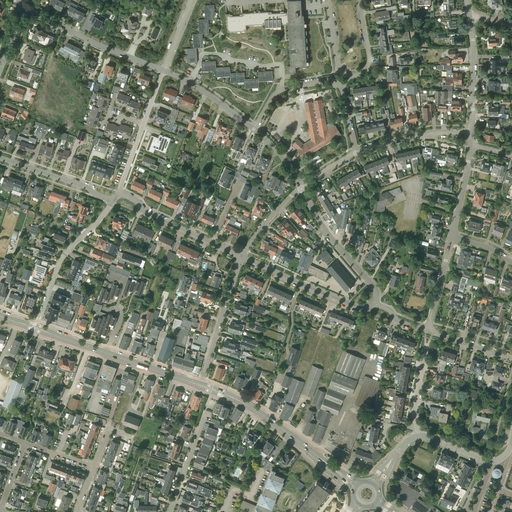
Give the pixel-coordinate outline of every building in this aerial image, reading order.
[(66,7),(69,1),(65,0),(58,0),(55,8),(61,11),(63,6),(66,7)] [(302,15),(301,11),(300,0),(292,0),(287,0),(288,12),(269,13),(269,12),(245,13),(242,13),(242,15),(230,16),(230,14),(227,14),(228,32),(247,31),(246,25),(265,24),(265,28),(269,27),(269,31),(281,30),(281,25),(288,24),(289,24),(289,21),(290,21),(293,65),(288,66),(288,72),(296,72),(296,66),(303,66),(303,67),(306,67),(306,66),(307,66),(304,15),(302,15)] [(501,9),(502,6),(503,6),(501,0),(488,0),(493,6),(493,8),(494,8),(501,9)] [(72,16),(77,6),(69,1),(66,7),(69,8),(66,13),(72,16)] [(443,15),(449,14),(449,10),(454,10),(454,7),(454,2),(444,2),(444,10),(443,10),(443,15)] [(94,13),(98,7),(93,4),(92,5),(90,10),(94,13)] [(81,21),(85,13),(84,13),(86,10),(77,6),(72,16),(81,21)] [(151,8),(145,6),(142,14),(148,16),(151,8)] [(376,21),(390,19),(389,10),(375,13),(376,21)] [(398,16),(398,13),(396,13),(395,15),(396,19),(393,20),(393,22),(411,18),(410,15),(404,15),(398,16)] [(102,22),(98,20),(98,19),(94,17),(94,15),(92,14),(89,20),(92,21),(94,21),(93,25),(99,28),(102,22)] [(127,24),(125,23),(122,29),(125,30),(123,33),(127,35),(127,37),(131,38),(137,22),(129,19),(127,24)] [(447,28),(456,28),(456,26),(460,26),(459,20),(447,21),(447,28)] [(33,32),(33,33),(34,34),(32,38),(39,41),(40,38),(44,40),(47,33),(43,31),(43,29),(42,30),(36,27),(36,28),(35,28),(33,32)] [(155,28),(151,37),(156,39),(159,30),(155,28)] [(380,40),(389,39),(388,35),(394,34),(394,32),(379,34),(380,40)] [(500,45),(500,42),(500,37),(502,37),(502,33),(495,34),(496,39),(488,39),(488,45),(497,45),(497,46),(500,45)] [(71,52),(74,46),(67,42),(64,48),(62,46),(59,51),(65,53),(65,52),(66,52),(67,50),(71,52)] [(382,52),(388,51),(390,51),(389,47),(395,46),(395,44),(393,44),(381,46),(382,52)] [(78,60),(80,55),(78,54),(80,49),(74,46),(71,52),(75,53),(73,56),(74,56),(73,58),(78,60)] [(33,55),(34,51),(27,49),(26,51),(25,51),(24,54),(25,54),(23,59),(27,60),(26,63),(32,65),(36,56),(33,55)] [(455,53),(455,50),(448,50),(449,56),(454,56),(454,62),(462,62),(462,59),(462,54),(459,54),(459,53),(455,53)] [(95,65),(97,61),(92,60),(90,63),(89,62),(87,68),(94,70),(96,65),(95,65)] [(500,60),(490,60),(490,72),(499,72),(500,69),(505,69),(505,62),(500,62),(500,60)] [(209,71),(216,71),(216,68),(216,61),(208,62),(209,71)] [(101,73),(98,82),(103,83),(107,74),(111,75),(111,74),(112,75),(114,70),(112,70),(113,67),(107,65),(106,68),(105,68),(103,73),(101,73)] [(452,66),(437,65),(437,69),(443,70),(447,70),(447,78),(453,78),(462,79),(462,74),(458,74),(458,73),(451,72),(452,66)] [(387,75),(401,75),(401,71),(401,66),(394,66),(394,69),(387,69),(387,75)] [(20,67),(17,75),(22,77),(21,79),(29,82),(33,73),(41,76),(42,72),(29,67),(27,70),(23,69),(20,67)] [(147,86),(150,77),(141,74),(142,70),(135,67),(133,72),(138,74),(135,80),(144,83),(144,84),(147,86)] [(125,83),(128,72),(121,70),(118,80),(125,83)] [(401,83),(401,78),(401,75),(387,75),(387,81),(394,81),(394,83),(401,83)] [(445,85),(442,85),(442,90),(452,90),(452,83),(457,84),(457,83),(461,83),(462,79),(453,78),(447,78),(446,78),(445,85)] [(501,92),(501,86),(500,86),(500,81),(490,81),(490,90),(497,91),(501,92)] [(378,91),(377,85),(371,86),(373,99),(373,96),(380,95),(379,91),(378,91)] [(19,90),(18,89),(13,87),(10,93),(14,95),(22,98),(25,90),(20,88),(19,90)] [(169,90),(166,88),(163,95),(174,100),(173,102),(177,103),(179,97),(176,95),(178,92),(170,89),(169,90)] [(361,100),(360,95),(359,88),(353,89),(354,96),(358,95),(358,101),(355,101),(356,106),(361,105),(360,101),(361,100)] [(452,92),(452,91),(436,91),(435,98),(433,98),(433,103),(434,103),(451,103),(451,105),(461,105),(461,101),(458,101),(458,100),(452,100),(452,95),(452,92)] [(121,105),(124,95),(118,93),(115,102),(120,104),(120,105),(121,105)] [(192,99),(192,98),(184,94),(183,98),(179,97),(177,103),(180,105),(181,103),(192,107),(195,100),(192,99)] [(414,94),(406,96),(409,107),(410,107),(417,105),(416,105),(416,104),(417,104),(414,94)] [(107,105),(108,104),(107,104),(109,99),(99,95),(97,101),(107,105)] [(127,107),(129,100),(130,97),(129,97),(124,95),(121,105),(122,105),(127,107)] [(311,139),(304,144),(303,144),(297,139),(292,144),(298,149),(297,149),(298,150),(297,151),(302,158),(341,134),(335,125),(334,126),(332,122),(330,122),(326,125),(322,106),(325,106),(325,104),(324,102),(322,103),(321,99),(314,101),(314,103),(312,103),(311,101),(304,102),(311,139)] [(131,112),(135,102),(129,100),(127,107),(126,109),(131,111),(130,112),(131,112)] [(97,103),(95,107),(102,109),(105,110),(107,105),(107,106),(107,105),(97,101),(97,103)] [(137,113),(141,104),(135,102),(131,112),(132,112),(133,112),(137,113)] [(427,120),(427,119),(432,119),(431,110),(434,110),(434,103),(427,103),(427,107),(423,107),(424,119),(425,119),(425,120),(427,120)] [(100,115),(101,114),(100,114),(102,109),(95,107),(93,106),(91,112),(100,115)] [(13,120),(16,112),(5,107),(1,115),(13,120)] [(161,112),(158,110),(156,115),(174,122),(178,113),(172,111),(171,114),(173,115),(172,115),(168,114),(167,114),(164,113),(164,112),(161,111),(161,112)] [(410,111),(408,111),(409,115),(408,115),(410,122),(418,120),(416,114),(415,110),(410,111)] [(100,116),(100,115),(91,112),(89,117),(99,121),(99,120),(98,120),(100,116)] [(391,127),(397,126),(395,118),(394,114),(391,114),(392,120),(389,120),(391,127)] [(174,122),(156,115),(155,118),(158,120),(157,121),(160,123),(161,121),(164,122),(164,123),(167,125),(167,126),(166,125),(165,129),(170,132),(174,122)] [(98,122),(99,121),(89,117),(87,123),(96,127),(98,122)] [(204,127),(207,121),(197,117),(196,121),(199,122),(198,126),(197,128),(200,129),(198,132),(200,132),(199,136),(201,137),(199,141),(202,142),(208,128),(204,127)] [(398,118),(397,117),(395,118),(397,126),(403,124),(401,117),(398,118)] [(379,130),(385,129),(383,121),(377,123),(379,130)] [(40,138),(45,125),(40,123),(39,126),(37,131),(38,132),(36,137),(40,138)] [(112,125),(108,123),(104,132),(110,134),(114,124),(113,124),(112,125)] [(366,133),(364,125),(364,123),(357,124),(357,127),(358,127),(360,134),(366,133)] [(116,136),(117,134),(119,127),(114,125),(115,125),(114,124),(110,134),(116,136)] [(125,126),(120,124),(119,127),(117,134),(123,136),(126,126),(125,125),(125,126)] [(45,125),(40,138),(44,140),(48,127),(45,125)] [(222,135),(225,127),(219,125),(215,135),(215,136),(216,137),(217,137),(218,136),(219,135),(219,134),(222,135)] [(129,138),(132,128),(127,127),(127,126),(126,126),(123,136),(129,138)] [(227,137),(231,129),(225,127),(222,135),(224,136),(223,138),(226,139),(227,137)] [(210,143),(215,129),(211,128),(209,134),(208,133),(205,141),(210,143)] [(14,140),(17,132),(12,129),(8,138),(14,140)] [(62,131),(59,138),(66,140),(68,134),(62,131)] [(83,141),(86,133),(79,131),(77,138),(83,141)] [(501,137),(502,133),(491,131),(490,135),(486,134),(485,140),(493,141),(494,136),(501,137)] [(171,139),(160,134),(158,138),(151,135),(146,150),(153,153),(155,149),(166,153),(171,139)] [(25,149),(29,139),(19,135),(16,143),(19,145),(19,147),(25,149)] [(243,144),(245,140),(237,136),(233,147),(236,149),(234,153),(237,154),(234,159),(239,161),(242,154),(239,152),(240,151),(242,146),(241,146),(242,144),(243,144)] [(34,140),(34,138),(30,137),(29,139),(25,149),(32,152),(34,146),(33,145),(34,144),(35,144),(36,141),(34,140)] [(45,145),(42,144),(39,152),(43,154),(44,152),(47,153),(46,156),(50,158),(53,148),(54,144),(46,141),(45,145)] [(113,143),(107,160),(118,164),(124,147),(113,143)] [(243,154),(241,158),(247,160),(252,148),(252,147),(251,147),(250,146),(249,147),(248,146),(245,154),(243,154)] [(247,160),(246,164),(248,165),(250,166),(252,162),(251,161),(252,159),(253,159),(257,150),(255,149),(255,148),(254,148),(253,148),(252,148),(247,160)] [(454,153),(454,150),(448,149),(447,152),(445,152),(444,156),(457,158),(458,154),(454,153)] [(67,159),(70,152),(64,150),(63,153),(58,151),(55,159),(60,161),(62,158),(67,159)] [(416,163),(413,150),(407,151),(409,158),(412,157),(412,160),(413,160),(413,163),(414,168),(417,167),(416,163)] [(404,165),(401,153),(395,154),(396,160),(400,160),(401,165),(404,165)] [(456,162),(457,158),(444,156),(440,155),(432,153),(431,153),(429,164),(436,165),(437,159),(446,161),(446,160),(456,162)] [(77,158),(73,157),(71,162),(74,163),(75,164),(75,166),(82,169),(82,168),(84,168),(86,161),(85,161),(85,158),(78,155),(77,158)] [(144,155),(142,160),(144,160),(142,164),(150,167),(150,168),(152,169),(154,170),(156,165),(154,164),(156,160),(144,155)] [(263,157),(262,157),(258,166),(257,165),(255,168),(261,170),(265,158),(264,157),(263,157)] [(386,173),(387,173),(389,172),(386,167),(387,166),(386,164),(389,163),(387,157),(381,159),(386,173)] [(266,159),(265,158),(261,170),(264,171),(265,169),(266,169),(270,160),(269,160),(268,159),(267,158),(266,159)] [(93,159),(89,171),(110,178),(110,177),(112,177),(113,174),(111,174),(114,167),(93,159)] [(386,173),(381,159),(375,161),(378,167),(379,170),(382,168),(384,174),(386,173)] [(378,167),(375,161),(370,163),(374,175),(376,174),(375,171),(379,170),(378,167)] [(501,166),(482,161),(481,166),(505,171),(507,166),(502,165),(501,166)] [(374,175),(370,163),(364,166),(366,172),(370,170),(372,176),(374,175)] [(504,176),(505,171),(481,166),(480,170),(497,174),(497,175),(500,176),(500,175),(504,176)] [(232,183),(231,182),(234,176),(231,174),(232,171),(225,167),(222,175),(226,176),(222,184),(223,185),(223,186),(227,188),(228,187),(229,188),(230,187),(232,183)] [(363,184),(361,181),(357,176),(361,174),(357,168),(352,172),(355,177),(357,180),(358,182),(359,182),(361,186),(361,185),(363,184)] [(355,177),(352,172),(347,175),(350,180),(355,177)] [(420,181),(426,179),(424,172),(417,175),(420,181)] [(273,188),(278,177),(272,175),(269,181),(267,180),(263,187),(266,188),(268,185),(273,188)] [(348,188),(350,187),(347,182),(350,180),(347,175),(342,178),(348,188)] [(11,190),(12,189),(15,179),(9,176),(8,179),(4,178),(2,183),(6,185),(7,183),(8,183),(7,188),(11,190)] [(137,190),(140,183),(135,181),(137,177),(135,176),(133,181),(134,182),(131,187),(137,190)] [(284,188),(281,187),(284,181),(278,179),(278,178),(278,177),(273,188),(273,189),(279,192),(279,193),(281,194),(284,188)] [(348,188),(342,178),(336,181),(340,187),(343,185),(346,190),(348,188)] [(23,193),(23,191),(25,185),(22,184),(23,181),(15,179),(12,189),(19,191),(23,193)] [(451,183),(452,180),(446,179),(446,182),(439,181),(438,185),(451,187),(452,183),(451,183)] [(142,193),(145,186),(140,183),(137,190),(142,193)] [(242,191),(240,195),(240,196),(241,197),(241,198),(245,199),(247,199),(248,196),(250,192),(253,194),(254,194),(257,186),(250,183),(248,186),(245,184),(243,188),(242,191)] [(30,187),(28,192),(33,194),(32,196),(39,199),(40,196),(43,188),(35,186),(35,188),(30,187)] [(316,193),(318,196),(317,196),(321,201),(329,197),(331,195),(337,192),(334,187),(331,189),(333,191),(325,196),(323,192),(321,194),(319,191),(316,193)] [(380,201),(376,201),(375,211),(384,212),(385,205),(392,203),(393,196),(401,193),(399,187),(381,194),(380,201)] [(153,198),(156,191),(151,188),(148,195),(153,198)] [(49,200),(56,202),(59,194),(52,191),(51,193),(48,192),(45,198),(49,200)] [(159,200),(162,194),(156,191),(153,198),(159,200)] [(484,193),(476,191),(476,192),(475,192),(474,195),(475,195),(474,198),(483,200),(484,193)] [(56,202),(52,213),(56,214),(61,201),(64,202),(63,206),(67,208),(70,200),(66,199),(67,197),(59,194),(56,202)] [(334,196),(333,197),(331,195),(329,197),(321,201),(323,205),(329,202),(328,200),(330,199),(331,201),(336,199),(334,196)] [(448,203),(449,197),(437,195),(435,200),(448,203)] [(164,203),(170,205),(173,199),(168,196),(164,203)] [(258,198),(257,197),(255,201),(257,201),(257,202),(263,205),(264,201),(261,199),(262,197),(258,196),(258,198)] [(173,199),(170,205),(176,208),(178,202),(179,203),(182,198),(179,197),(178,201),(173,199)] [(193,203),(188,214),(194,216),(199,206),(202,207),(205,200),(202,198),(200,203),(197,202),(196,204),(193,203)] [(481,206),(483,200),(474,198),(474,201),(473,200),(472,204),(473,204),(473,205),(481,206)] [(188,214),(193,203),(187,200),(182,211),(188,214)] [(329,202),(323,205),(327,212),(338,205),(337,204),(335,206),(334,205),(332,206),(330,203),(329,202)] [(86,215),(88,208),(83,206),(84,205),(77,203),(76,207),(80,208),(79,213),(86,215)] [(336,215),(339,213),(336,208),(339,207),(338,205),(327,212),(330,217),(332,216),(335,214),(336,215)] [(266,208),(260,206),(259,208),(257,206),(254,213),(260,216),(261,215),(263,210),(264,211),(266,208)] [(304,223),(307,220),(304,216),(297,208),(294,211),(303,222),(304,223)] [(341,227),(345,208),(344,208),(344,209),(344,210),(343,212),(341,212),(340,212),(339,213),(336,215),(335,214),(332,216),(337,224),(337,226),(341,227)] [(345,228),(349,209),(345,208),(341,227),(345,228)] [(206,222),(212,210),(209,209),(206,215),(204,214),(201,220),(206,222)] [(216,225),(218,220),(211,217),(213,211),(212,210),(206,222),(212,225),(212,223),(216,225)] [(304,223),(303,222),(294,211),(290,214),(298,222),(301,225),(304,223)] [(83,222),(86,215),(79,213),(77,217),(73,216),(72,219),(78,221),(78,220),(83,222)] [(439,221),(440,217),(431,215),(431,219),(431,221),(431,223),(433,223),(432,227),(433,227),(432,230),(440,232),(442,226),(438,225),(438,224),(438,221),(439,221)] [(123,219),(124,218),(120,216),(119,219),(115,217),(112,223),(114,224),(112,227),(118,230),(120,226),(120,227),(121,226),(123,227),(126,221),(125,221),(125,220),(123,219)] [(230,233),(234,224),(235,222),(229,220),(226,218),(223,224),(226,225),(224,230),(230,233)] [(284,219),(281,222),(291,234),(293,236),(296,233),(292,228),(292,227),(289,224),(284,219)] [(479,232),(482,222),(469,219),(467,228),(479,232)] [(500,236),(504,227),(501,226),(502,224),(496,221),(496,223),(492,232),(500,236)] [(291,234),(281,222),(278,225),(282,230),(280,232),(283,236),(285,234),(288,237),(291,234)] [(34,226),(35,225),(33,224),(32,226),(31,226),(29,233),(35,234),(37,227),(38,225),(36,224),(35,227),(34,226)] [(237,236),(239,230),(240,227),(234,224),(230,233),(237,236)] [(356,243),(358,234),(357,234),(357,232),(354,231),(355,225),(350,224),(348,232),(354,234),(353,239),(350,238),(349,242),(352,242),(356,243)] [(143,235),(146,228),(138,225),(133,236),(136,237),(138,233),(143,235)] [(306,236),(309,233),(302,227),(300,230),(300,231),(306,236)] [(149,254),(153,244),(150,242),(154,232),(146,228),(143,235),(148,238),(146,242),(150,243),(146,252),(149,254)] [(124,243),(125,241),(128,235),(129,232),(124,229),(120,237),(121,238),(120,241),(124,243)] [(439,239),(441,232),(440,232),(432,230),(431,234),(427,233),(426,238),(428,238),(429,237),(430,237),(430,238),(432,238),(431,244),(437,245),(438,239),(439,239)] [(64,242),(66,236),(56,232),(53,238),(64,242)] [(163,246),(167,238),(161,235),(157,243),(163,246)] [(104,240),(99,238),(97,242),(117,250),(119,246),(111,243),(107,242),(108,241),(108,240),(104,239),(104,240)] [(170,249),(173,241),(167,238),(163,246),(170,249)] [(263,249),(269,251),(271,246),(272,243),(264,240),(261,245),(264,247),(263,249)] [(117,250),(97,242),(95,246),(104,250),(104,249),(107,251),(115,254),(117,250)] [(53,255),(55,248),(41,243),(40,246),(42,247),(43,247),(41,250),(51,254),(53,255)] [(285,259),(287,253),(284,252),(285,250),(285,248),(284,248),(285,245),(282,243),(280,248),(280,249),(279,250),(282,251),(279,256),(285,259)] [(183,255),(187,247),(180,244),(177,252),(183,255)] [(435,257),(437,251),(427,248),(428,246),(423,245),(422,247),(424,248),(424,250),(427,251),(426,255),(427,255),(426,258),(434,260),(434,257),(435,257)] [(274,254),(277,249),(271,246),(269,251),(274,254)] [(189,258),(193,250),(187,247),(183,255),(189,258)] [(380,251),(378,249),(376,251),(373,247),(368,251),(369,252),(367,254),(367,255),(364,258),(368,262),(380,251)] [(309,250),(305,248),(303,250),(308,253),(307,253),(309,254),(312,256),(315,251),(310,248),(309,250)] [(37,249),(36,252),(38,253),(37,256),(49,260),(51,256),(51,254),(41,250),(40,250),(37,249)] [(109,262),(111,256),(94,249),(92,255),(102,259),(109,262)] [(326,263),(333,258),(330,255),(331,255),(326,249),(317,256),(318,257),(315,259),(318,261),(321,258),(323,261),(324,260),(326,263)] [(168,264),(171,259),(173,253),(168,250),(163,262),(168,264)] [(196,261),(200,253),(193,250),(189,258),(196,261)] [(468,258),(470,252),(461,250),(460,256),(468,258)] [(142,260),(119,251),(116,258),(121,260),(121,259),(140,266),(142,260)] [(373,267),(378,262),(377,260),(381,256),(380,255),(382,253),(380,251),(368,262),(373,267)] [(290,261),(293,256),(287,253),(285,259),(290,261)] [(303,270),(307,271),(310,265),(311,265),(313,257),(308,255),(303,270)] [(472,259),(468,258),(460,256),(457,266),(466,268),(467,264),(468,266),(469,266),(471,265),(471,263),(474,264),(475,260),(472,259)] [(8,271),(12,259),(5,257),(4,260),(1,268),(8,271)] [(75,260),(71,269),(80,272),(82,273),(83,270),(84,270),(85,270),(86,270),(87,270),(88,270),(89,269),(89,268),(90,268),(91,267),(95,267),(95,266),(97,267),(98,264),(86,259),(85,262),(82,260),(81,263),(75,260)] [(355,283),(336,261),(327,268),(346,291),(355,283)] [(41,285),(47,268),(37,264),(31,282),(41,285)] [(307,271),(307,272),(325,281),(329,273),(311,265),(310,265),(307,271)] [(408,275),(410,268),(402,266),(401,269),(399,269),(397,276),(392,274),(390,284),(390,285),(390,287),(396,288),(397,286),(398,286),(400,277),(400,276),(401,274),(408,275)] [(29,280),(32,271),(25,268),(22,278),(29,280)] [(494,283),(495,280),(498,271),(486,268),(483,276),(487,278),(486,281),(494,283)] [(82,273),(80,272),(71,269),(68,277),(74,280),(72,285),(79,288),(81,284),(81,283),(79,282),(82,273)] [(9,285),(10,283),(13,274),(10,273),(11,270),(9,270),(4,284),(0,295),(0,303),(2,305),(7,292),(5,291),(7,285),(9,285)] [(221,277),(222,274),(216,272),(215,275),(212,285),(218,288),(222,277),(221,277)] [(422,276),(422,273),(420,272),(419,276),(418,275),(416,280),(418,281),(417,285),(415,285),(415,286),(416,286),(415,290),(423,292),(426,277),(422,276)] [(180,279),(177,288),(180,289),(181,289),(181,290),(185,292),(185,291),(187,291),(191,278),(190,278),(191,275),(182,273),(180,279)] [(248,287),(252,277),(246,274),(242,284),(248,287)] [(461,276),(459,285),(457,290),(459,291),(463,292),(465,283),(467,278),(461,276)] [(254,292),(254,290),(255,290),(253,289),(258,280),(252,277),(248,287),(252,289),(251,291),(252,292),(252,291),(254,292)] [(508,293),(511,282),(511,280),(503,277),(499,286),(505,288),(504,291),(508,293)] [(133,283),(131,283),(132,281),(128,279),(123,293),(127,294),(129,290),(133,291),(133,292),(134,288),(136,284),(133,283)] [(259,292),(260,289),(263,282),(258,280),(253,289),(255,290),(254,290),(259,292)] [(141,283),(139,282),(140,282),(137,281),(136,284),(134,288),(139,290),(137,295),(141,296),(146,283),(142,281),(141,283)] [(457,298),(458,294),(459,291),(457,290),(459,285),(453,283),(450,292),(455,293),(454,297),(451,296),(448,305),(454,306),(457,298)] [(18,290),(13,302),(15,303),(18,304),(21,295),(24,285),(20,284),(19,287),(18,290)] [(119,288),(117,288),(118,285),(114,284),(111,292),(109,298),(113,299),(114,295),(118,296),(118,297),(119,297),(122,289),(119,288)] [(272,294),(275,288),(270,286),(267,292),(266,294),(268,295),(269,293),(272,294)] [(13,302),(18,290),(13,288),(12,292),(11,291),(8,300),(11,301),(11,302),(13,302)] [(108,292),(106,291),(107,289),(103,288),(98,302),(102,303),(104,298),(108,300),(108,301),(109,298),(111,292),(108,291),(108,292)] [(278,297),(281,290),(275,288),(272,294),(271,296),(274,298),(275,296),(278,297)] [(197,294),(212,299),(213,295),(198,290),(198,291),(197,294)] [(282,302),(286,293),(281,290),(278,297),(281,299),(280,300),(282,302)] [(26,295),(22,307),(26,308),(26,307),(28,308),(27,308),(32,310),(36,298),(32,297),(33,295),(31,294),(25,292),(24,294),(26,295)] [(58,321),(69,325),(75,308),(78,309),(83,295),(73,292),(71,298),(55,293),(52,301),(54,302),(52,307),(50,307),(46,317),(55,320),(55,319),(58,320),(58,321)] [(287,306),(292,296),(286,293),(282,302),(281,304),(287,306)] [(211,303),(212,299),(197,294),(194,294),(194,296),(196,297),(195,301),(200,303),(201,300),(211,303)] [(461,308),(463,300),(457,298),(454,306),(461,308)] [(175,306),(180,308),(180,307),(183,308),(184,304),(182,303),(182,301),(177,299),(177,301),(176,301),(175,305),(175,306)] [(304,308),(307,302),(301,300),(299,306),(296,304),(294,310),(299,312),(301,306),(304,308)] [(304,308),(302,313),(304,314),(306,311),(307,309),(310,310),(312,304),(307,302),(304,308)] [(248,312),(249,309),(247,308),(248,307),(237,303),(236,307),(246,311),(248,312)] [(315,312),(318,306),(312,304),(310,310),(307,316),(310,317),(312,311),(315,312)] [(79,320),(76,327),(81,328),(85,329),(88,321),(88,318),(87,317),(83,315),(86,307),(85,306),(82,305),(78,314),(80,315),(80,316),(83,317),(83,319),(82,321),(79,320)] [(321,315),(324,309),(318,306),(315,312),(312,321),(314,322),(318,313),(321,315)] [(488,321),(485,320),(490,307),(486,306),(482,320),(484,320),(482,327),(488,329),(492,318),(489,317),(488,321)] [(501,322),(504,311),(501,310),(497,321),(493,320),(494,319),(492,318),(488,329),(495,331),(498,321),(501,322)] [(151,320),(154,313),(148,311),(145,318),(151,320)] [(152,328),(150,334),(157,336),(159,330),(161,331),(163,323),(156,321),(159,312),(155,311),(152,319),(153,320),(151,327),(152,328)] [(334,320),(337,314),(331,311),(329,317),(326,316),(323,323),(326,324),(326,323),(329,324),(331,318),(334,320)] [(114,317),(113,316),(113,315),(109,314),(108,317),(105,323),(104,326),(108,328),(109,325),(114,327),(117,317),(115,317),(114,317)] [(340,322),(342,316),(337,314),(334,320),(340,322)] [(477,326),(481,315),(477,314),(476,317),(472,315),(470,324),(477,326)] [(340,322),(346,324),(348,318),(342,316),(340,322)] [(99,331),(102,322),(103,318),(102,318),(99,317),(98,320),(97,320),(97,319),(94,318),(91,327),(95,329),(99,331)] [(206,325),(207,324),(208,322),(207,322),(208,319),(202,317),(200,323),(206,325)] [(139,341),(140,339),(141,336),(141,334),(146,320),(141,318),(138,328),(139,328),(134,340),(131,350),(135,352),(139,341)] [(197,322),(190,320),(183,318),(181,324),(185,326),(191,327),(192,324),(199,326),(198,329),(205,331),(206,325),(200,323),(197,322)] [(351,329),(354,321),(348,318),(346,324),(345,326),(351,329)] [(179,330),(182,321),(175,319),(172,328),(179,330)] [(130,337),(135,324),(129,321),(125,333),(126,333),(125,335),(123,335),(119,346),(127,349),(131,338),(130,337)] [(106,337),(109,328),(108,328),(104,326),(105,323),(102,322),(99,331),(97,334),(101,336),(101,335),(106,337)] [(242,325),(231,322),(230,326),(240,329),(240,330),(243,331),(245,325),(242,324),(242,325)] [(180,368),(184,358),(182,357),(184,350),(189,331),(180,329),(172,359),(174,360),(172,365),(180,368)] [(384,339),(383,339),(386,332),(379,330),(375,339),(380,341),(377,348),(383,351),(386,343),(383,342),(384,339)] [(158,336),(157,336),(150,334),(147,343),(148,343),(146,348),(144,347),(143,351),(149,354),(154,356),(156,351),(153,351),(155,345),(158,336)] [(395,345),(398,336),(392,334),(389,343),(394,345),(395,345)] [(400,348),(403,339),(398,336),(395,345),(394,345),(393,349),(395,350),(397,346),(400,348)] [(170,351),(174,340),(166,337),(162,348),(162,347),(159,357),(164,359),(164,358),(168,360),(171,351),(170,351)] [(243,337),(241,341),(250,344),(256,346),(258,342),(243,337)] [(17,354),(22,341),(15,339),(10,352),(17,354)] [(405,351),(409,341),(403,339),(400,348),(405,350),(405,351)] [(233,343),(226,341),(224,345),(235,348),(235,349),(237,350),(238,346),(236,346),(237,344),(233,343)] [(250,344),(241,341),(240,346),(249,349),(249,348),(254,350),(255,346),(250,344)] [(412,349),(414,343),(409,341),(405,351),(411,352),(412,349)] [(31,354),(34,346),(27,344),(26,349),(25,349),(24,352),(24,353),(26,354),(27,353),(31,354)] [(237,350),(235,349),(235,348),(224,345),(223,350),(234,353),(234,352),(240,354),(240,353),(243,354),(243,353),(248,355),(249,353),(241,350),(240,351),(237,350)] [(296,366),(301,350),(292,347),(286,363),(296,366)] [(191,372),(197,355),(191,353),(192,350),(188,348),(184,358),(180,368),(191,372)] [(43,350),(40,349),(36,358),(35,361),(38,363),(36,369),(41,371),(42,368),(43,364),(40,363),(42,360),(44,361),(48,351),(44,349),(43,350)] [(447,360),(449,352),(443,350),(441,358),(437,369),(443,370),(447,360)] [(50,364),(53,354),(52,353),(51,353),(48,352),(48,351),(44,361),(46,362),(45,365),(49,367),(50,364)] [(358,379),(366,359),(344,351),(336,370),(358,379)] [(453,362),(455,354),(449,352),(447,360),(453,362)] [(64,359),(61,358),(61,357),(58,365),(58,366),(55,365),(52,371),(56,372),(57,367),(64,370),(65,367),(68,359),(65,358),(64,359)] [(12,371),(15,363),(4,358),(0,366),(12,371)] [(72,371),(72,370),(75,362),(68,359),(65,367),(64,370),(71,372),(70,376),(74,377),(76,372),(72,371)] [(475,371),(479,359),(479,360),(478,359),(477,359),(476,359),(475,360),(474,360),(472,359),(471,363),(472,364),(470,365),(468,364),(465,371),(471,373),(472,370),(475,371)] [(484,374),(485,370),(486,369),(483,369),(482,367),(483,366),(484,363),(482,363),(482,362),(481,361),(481,360),(480,360),(479,360),(479,359),(475,371),(478,372),(478,375),(483,377),(484,374)] [(89,377),(94,362),(88,360),(85,370),(87,371),(85,375),(89,377)] [(99,364),(100,362),(96,360),(95,363),(94,362),(89,377),(94,379),(96,374),(99,364)] [(227,366),(228,363),(220,361),(219,364),(220,364),(219,367),(218,367),(215,376),(215,377),(218,378),(218,377),(222,378),(225,369),(224,369),(225,366),(227,366)] [(408,373),(410,366),(403,365),(404,362),(395,361),(394,364),(401,366),(400,371),(408,373)] [(109,390),(110,386),(114,376),(116,369),(104,364),(100,377),(101,377),(96,391),(100,393),(102,388),(103,388),(109,390)] [(312,397),(322,369),(313,365),(302,393),(304,394),(312,397)] [(504,371),(505,370),(495,367),(494,370),(485,370),(484,374),(496,378),(497,375),(499,374),(500,375),(503,376),(503,375),(504,375),(505,374),(505,373),(505,372),(505,371),(504,371)] [(259,378),(261,371),(255,368),(252,376),(259,378)] [(29,389),(33,380),(32,379),(35,371),(30,369),(22,387),(29,389)] [(127,382),(129,377),(126,376),(128,372),(124,370),(121,379),(115,377),(110,393),(118,395),(122,384),(126,385),(127,382)] [(358,379),(336,370),(336,372),(335,371),(329,388),(345,393),(351,396),(358,379)] [(400,371),(396,371),(395,377),(407,379),(408,373),(400,371)] [(131,393),(134,384),(133,384),(136,375),(128,372),(126,376),(129,377),(127,382),(124,391),(131,393)] [(249,379),(243,376),(245,374),(242,372),(241,375),(239,374),(234,384),(241,388),(244,382),(247,383),(249,379)] [(288,387),(292,377),(285,374),(281,385),(288,387)] [(446,379),(447,376),(436,374),(435,381),(443,383),(444,379),(446,379)] [(496,378),(484,374),(483,377),(483,378),(491,383),(490,387),(500,390),(500,388),(501,388),(502,388),(502,387),(502,386),(502,385),(501,385),(502,383),(499,382),(497,383),(497,382),(498,378),(496,378)] [(368,410),(380,382),(364,376),(363,380),(364,380),(354,404),(368,410)] [(406,385),(407,379),(395,377),(395,379),(398,380),(397,383),(406,385)] [(152,388),(154,381),(146,378),(145,381),(144,381),(142,385),(146,386),(144,390),(147,391),(144,399),(147,400),(150,392),(149,392),(151,388),(152,388)] [(296,404),(304,383),(304,382),(293,378),(285,400),(296,404)] [(85,381),(82,389),(84,390),(90,392),(91,387),(92,388),(94,382),(86,379),(85,381)] [(12,409),(22,383),(13,380),(3,405),(12,409)] [(34,391),(38,381),(33,380),(29,389),(34,391)] [(265,394),(267,391),(266,391),(268,387),(262,383),(263,383),(260,380),(257,385),(258,386),(257,388),(258,389),(254,396),(254,397),(254,398),(256,399),(257,398),(260,400),(265,393),(265,394)] [(153,396),(156,397),(162,399),(166,388),(165,387),(166,386),(166,385),(164,385),(163,385),(163,386),(161,386),(162,384),(158,382),(153,396)] [(389,388),(389,391),(396,392),(396,389),(406,391),(407,388),(406,387),(406,385),(397,383),(397,386),(396,385),(395,389),(389,388)] [(57,392),(63,394),(65,387),(59,385),(57,392)] [(345,393),(329,388),(327,392),(326,392),(320,408),(332,412),(337,414),(345,393)] [(23,405),(28,392),(21,389),(20,393),(16,402),(23,405)] [(320,406),(326,392),(318,389),(312,403),(320,406)] [(443,395),(444,391),(433,389),(432,396),(440,398),(441,394),(443,395)] [(476,397),(478,391),(468,389),(467,395),(476,397)] [(90,395),(91,393),(85,390),(82,396),(88,399),(90,395)] [(180,400),(183,392),(175,390),(172,398),(171,402),(169,402),(168,405),(167,405),(164,415),(166,416),(169,417),(170,417),(174,404),(178,405),(179,400),(180,400)] [(197,410),(201,398),(194,396),(190,408),(188,407),(184,417),(189,419),(192,409),(194,410),(194,409),(197,410)] [(279,399),(273,396),(271,399),(273,400),(269,408),(276,411),(280,403),(282,398),(280,397),(279,399)] [(76,410),(80,400),(72,397),(68,407),(76,410)] [(59,414),(62,407),(58,405),(59,402),(49,398),(47,404),(49,405),(48,410),(59,414)] [(402,409),(403,403),(392,401),(388,400),(387,403),(392,404),(391,407),(402,409)] [(222,410),(224,406),(224,405),(217,402),(216,407),(215,406),(213,411),(219,413),(220,410),(222,410)] [(283,418),(290,405),(286,403),(280,416),(283,418)] [(452,410),(453,404),(447,403),(445,413),(442,412),(442,409),(430,406),(429,414),(438,416),(437,420),(446,422),(449,410),(452,410)] [(287,420),(294,406),(290,405),(283,418),(287,420)] [(228,414),(230,408),(224,406),(222,410),(220,410),(219,413),(219,415),(225,417),(226,413),(228,414)] [(401,415),(402,409),(391,407),(390,407),(389,409),(392,410),(392,413),(401,415)] [(237,421),(242,414),(243,412),(236,408),(230,417),(237,421)] [(320,442),(332,412),(320,408),(316,418),(320,420),(313,439),(320,442)] [(488,439),(488,435),(483,434),(486,422),(489,423),(490,418),(477,415),(478,409),(474,408),(469,430),(479,432),(478,436),(488,439)] [(311,436),(315,424),(313,423),(315,419),(313,418),(315,412),(309,409),(305,420),(307,421),(304,431),(303,433),(304,433),(311,436)] [(78,425),(81,415),(75,413),(74,415),(70,414),(66,425),(73,427),(75,424),(78,425)] [(137,429),(140,420),(126,415),(123,424),(137,429)] [(169,417),(166,416),(166,419),(164,419),(160,431),(169,434),(168,437),(173,439),(174,436),(170,434),(172,428),(168,427),(170,421),(172,421),(173,421),(174,419),(173,418),(170,417),(169,417)] [(91,429),(99,432),(101,426),(97,425),(100,418),(96,417),(94,423),(93,423),(91,429)] [(17,420),(12,418),(11,421),(9,427),(8,427),(6,431),(9,432),(10,431),(14,432),(16,426),(19,427),(21,421),(17,419),(17,420)] [(28,433),(29,430),(28,430),(29,427),(24,425),(25,422),(21,421),(19,427),(22,428),(19,434),(21,435),(20,436),(23,437),(24,436),(25,437),(27,433),(28,433)] [(187,438),(191,428),(187,426),(188,424),(181,421),(180,426),(183,427),(180,435),(187,438)] [(377,435),(379,427),(376,426),(377,424),(372,423),(371,429),(368,429),(368,433),(370,433),(377,435)] [(44,429),(46,425),(43,424),(42,428),(41,428),(40,431),(35,429),(32,435),(31,435),(30,439),(33,440),(33,439),(37,441),(40,435),(42,436),(45,429),(44,429)] [(217,441),(219,437),(218,435),(216,434),(217,430),(208,427),(204,437),(214,440),(217,441)] [(51,442),(52,439),(53,436),(47,434),(49,431),(45,429),(42,436),(45,437),(43,443),(44,444),(44,445),(47,446),(47,445),(49,446),(50,442),(51,442)] [(97,437),(99,432),(91,429),(89,434),(97,437)] [(54,443),(58,444),(63,432),(59,431),(54,443)] [(253,435),(249,432),(246,435),(247,436),(245,440),(252,445),(252,444),(254,446),(257,443),(255,441),(258,437),(254,434),(253,435)] [(376,442),(377,435),(370,433),(368,442),(371,446),(373,445),(372,445),(373,442),(376,442)] [(95,442),(97,437),(89,434),(87,439),(95,442)] [(214,450),(215,446),(215,445),(212,444),(214,440),(204,437),(201,446),(210,450),(210,449),(214,450)] [(93,448),(95,442),(87,439),(85,444),(93,448)] [(120,451),(124,442),(117,439),(116,442),(112,441),(110,446),(120,451)] [(271,448),(273,446),(267,442),(264,447),(263,447),(262,449),(262,450),(267,454),(268,454),(270,456),(274,450),(271,448)] [(6,444),(3,443),(2,447),(4,448),(4,450),(13,453),(16,447),(6,443),(6,444)] [(179,452),(181,445),(174,443),(173,447),(171,446),(170,449),(179,452)] [(91,453),(93,448),(85,444),(83,450),(91,453)] [(374,462),(381,454),(375,449),(373,445),(371,446),(374,451),(371,454),(366,452),(366,453),(356,449),(354,455),(364,459),(364,458),(374,462)] [(118,456),(120,451),(110,446),(108,452),(115,455),(118,456)] [(206,459),(210,450),(201,446),(197,456),(206,459)] [(176,458),(179,452),(170,449),(169,452),(171,452),(170,456),(176,458)] [(88,458),(91,453),(83,450),(81,455),(88,458)] [(30,454),(28,459),(36,462),(39,463),(41,455),(32,452),(31,455),(30,454)] [(113,461),(115,455),(108,452),(105,458),(113,461)] [(440,455),(437,454),(433,464),(436,465),(437,463),(443,466),(448,455),(441,452),(440,455)] [(9,464),(12,458),(1,454),(0,455),(0,463),(6,466),(7,463),(9,464)] [(292,458),(286,454),(284,456),(282,455),(278,460),(286,466),(287,465),(287,466),(289,463),(289,462),(292,458)] [(448,455),(443,466),(449,469),(448,470),(451,472),(456,462),(455,462),(454,465),(452,464),(455,458),(448,455)] [(202,469),(206,459),(197,456),(193,466),(202,469)] [(112,470),(113,467),(113,465),(113,464),(112,464),(113,461),(105,458),(103,463),(107,465),(106,468),(112,470)] [(34,467),(36,462),(28,459),(26,464),(34,467)] [(55,472),(58,464),(53,462),(50,470),(55,472)] [(475,468),(464,463),(460,473),(471,477),(472,474),(471,474),(474,468),(475,468)] [(32,473),(34,467),(26,464),(24,469),(32,473)] [(61,473),(64,466),(58,464),(55,472),(61,473)] [(173,476),(175,470),(171,469),(171,466),(169,465),(168,468),(169,468),(167,474),(173,476)] [(66,475),(69,468),(64,466),(61,473),(66,475)] [(71,477),(74,469),(69,468),(66,475),(64,479),(70,481),(71,477)] [(110,475),(112,470),(106,468),(105,470),(101,469),(99,475),(107,478),(108,474),(110,475)] [(77,479),(80,471),(74,469),(71,477),(77,479)] [(284,478),(274,474),(275,471),(272,469),(269,476),(265,486),(262,493),(257,503),(256,507),(252,505),(243,501),(240,508),(250,511),(261,511),(262,510),(267,511),(268,511),(270,509),(271,509),(275,498),(278,492),(279,492),(283,482),(282,481),(284,478)] [(416,477),(419,472),(414,469),(412,472),(413,473),(412,474),(408,472),(405,478),(414,484),(418,477),(416,477)] [(205,482),(207,476),(201,474),(193,470),(190,476),(199,480),(199,479),(205,482)] [(81,484),(85,473),(80,471),(77,479),(76,482),(81,484)] [(469,481),(471,477),(460,473),(456,482),(451,480),(450,483),(457,486),(458,483),(466,487),(466,486),(468,480),(469,481)] [(30,486),(33,478),(30,478),(30,477),(22,474),(20,480),(23,481),(22,483),(30,486)] [(105,487),(106,484),(104,483),(107,478),(99,475),(96,481),(100,482),(99,485),(105,487)] [(223,484),(225,480),(214,476),(212,479),(223,484)] [(169,488),(171,482),(165,480),(165,479),(160,478),(159,481),(161,482),(160,484),(163,485),(169,488)] [(122,487),(125,480),(121,479),(120,482),(120,481),(118,486),(115,493),(119,494),(121,487),(122,487)] [(323,485),(317,480),(294,511),(315,511),(316,511),(315,510),(316,509),(318,510),(323,504),(321,502),(322,501),(323,502),(328,496),(326,495),(328,493),(329,495),(332,491),(326,487),(329,483),(326,481),(323,485)] [(211,495),(211,494),(212,490),(197,485),(198,485),(189,481),(187,485),(211,495)] [(54,493),(57,484),(51,482),(48,490),(54,493)] [(104,490),(105,487),(99,485),(98,488),(94,486),(92,492),(100,495),(102,489),(104,490)] [(211,495),(187,485),(186,489),(194,492),(210,498),(211,495)] [(449,485),(446,492),(445,492),(442,501),(453,506),(457,497),(451,495),(455,488),(449,485)] [(426,497),(430,491),(422,487),(419,492),(426,497)] [(25,497),(27,491),(22,489),(21,492),(14,490),(12,495),(20,498),(21,495),(25,497)] [(70,503),(72,499),(66,496),(68,492),(60,489),(57,498),(61,500),(59,506),(67,510),(69,503),(70,503)] [(98,500),(100,495),(92,492),(90,497),(98,500)] [(203,505),(204,501),(198,499),(193,497),(193,496),(184,493),(183,497),(199,503),(203,505)] [(21,508),(23,502),(19,501),(20,498),(12,495),(10,501),(13,502),(12,505),(21,508)] [(46,507),(48,499),(39,496),(36,504),(38,505),(38,506),(38,507),(42,508),(43,508),(44,507),(46,507)] [(96,506),(98,500),(90,497),(88,502),(96,506)] [(119,511),(123,498),(119,497),(117,504),(116,504),(114,511),(119,511)] [(198,507),(199,503),(183,497),(181,501),(190,504),(194,506),(193,508),(200,511),(201,508),(198,507)] [(125,511),(127,503),(128,499),(123,498),(119,511),(125,511)] [(138,511),(144,511),(144,505),(138,505),(139,500),(134,499),(134,506),(138,507),(138,511)] [(425,511),(427,509),(416,500),(410,509),(414,511),(425,511)] [(95,511),(93,511),(96,506),(88,502),(86,508),(89,510),(88,511),(95,511)]
